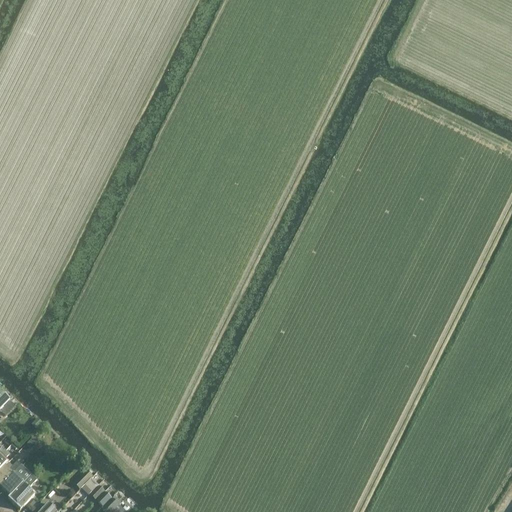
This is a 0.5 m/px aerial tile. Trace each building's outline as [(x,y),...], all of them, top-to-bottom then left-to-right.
[(0,411),(10,401),(0,392),(0,411)] [(10,401),(0,411),(0,412),(5,417),(15,406),(10,401)] [(30,441),(36,447),(39,444),(33,437),(30,441)] [(5,451),(0,456),(0,472),(8,464),(4,460),(9,455),(5,451)] [(17,462),(13,468),(8,464),(5,467),(0,472),(0,488),(21,466),(17,462)] [(25,471),(26,470),(21,466),(0,488),(10,498),(23,485),(30,476),(25,471)] [(79,490),(92,478),(85,471),(76,480),(77,481),(73,484),(79,490)] [(19,511),(22,508),(33,496),(26,489),(29,487),(28,487),(35,480),(30,476),(23,485),(10,498),(8,500),(19,511)] [(88,497),(89,495),(93,491),(92,491),(98,485),(91,479),(80,490),(88,497)] [(93,491),(89,495),(96,501),(99,498),(105,492),(98,485),(92,491),(93,491)] [(112,500),(105,492),(99,498),(100,498),(96,501),(103,508),(112,500)] [(103,509),(105,511),(112,511),(118,506),(121,504),(114,497),(112,500),(103,508),(103,509)]
